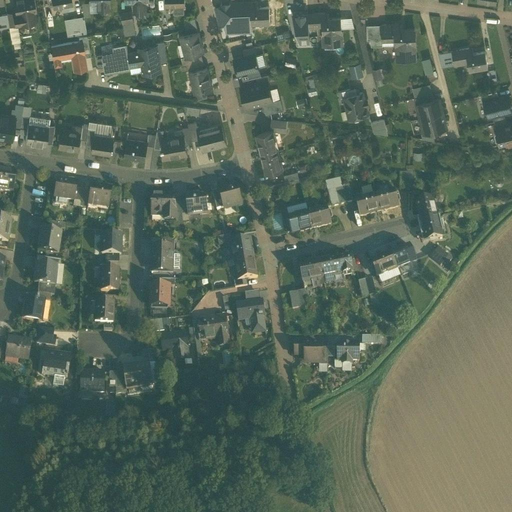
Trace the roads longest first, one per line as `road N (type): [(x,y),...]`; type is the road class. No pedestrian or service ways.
road 1 (residential): [(137,178),(134,327),(121,344),(83,345)]
road 2 (residential): [(37,162),(11,305),(0,304)]
road 3 (residential): [(235,108),(81,84)]
road 4 (residential): [(267,258),(292,407)]
road 5 (residential): [(511,18),(370,0)]
road 6 (residential): [(267,258),(402,227)]
